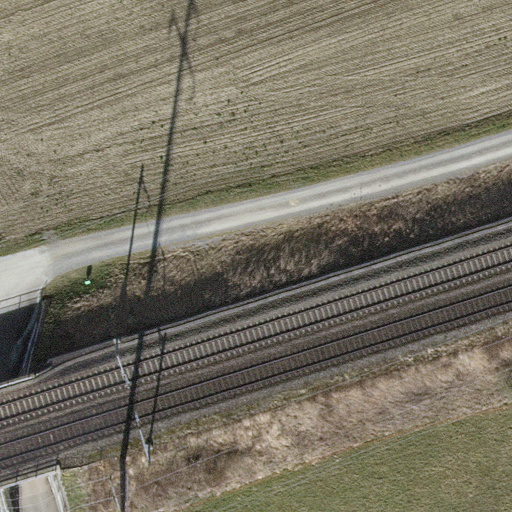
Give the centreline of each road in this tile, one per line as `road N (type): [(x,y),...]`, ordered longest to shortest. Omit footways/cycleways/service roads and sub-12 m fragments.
road 1 (track): [(511,155),(414,186),(82,252),(0,276)]
road 2 (track): [(38,511),(0,396)]
